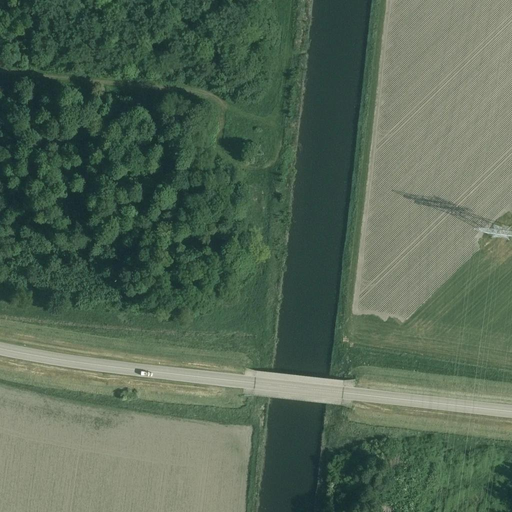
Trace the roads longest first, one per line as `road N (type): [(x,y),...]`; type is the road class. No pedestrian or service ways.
road 1 (unclassified): [(511,412),(95,366),(0,348)]
road 2 (track): [(0,69),(208,92),(227,108),(227,152),(257,162),(271,137),(285,0)]
